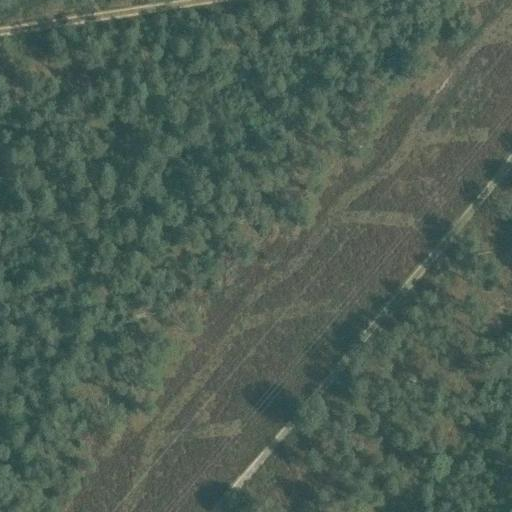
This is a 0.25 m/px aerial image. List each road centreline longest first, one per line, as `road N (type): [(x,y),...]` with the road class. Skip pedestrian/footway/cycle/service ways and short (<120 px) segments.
road 1 (track): [(215,511),(511,155)]
road 2 (track): [(0,32),(204,0)]
